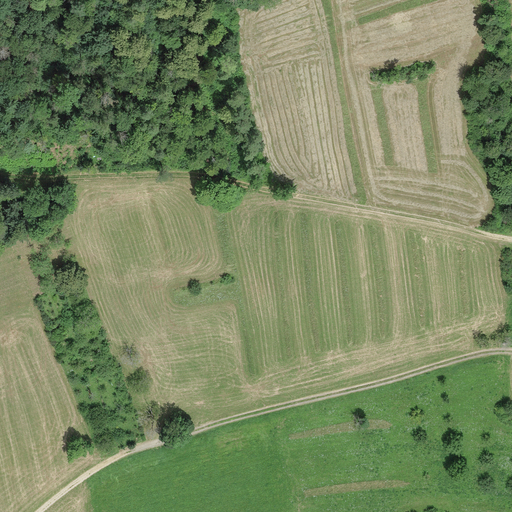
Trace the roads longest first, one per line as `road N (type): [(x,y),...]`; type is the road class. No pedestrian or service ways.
road 1 (track): [(511,241),(204,176),(0,173)]
road 2 (track): [(511,352),(310,398),(107,460),(38,511)]
